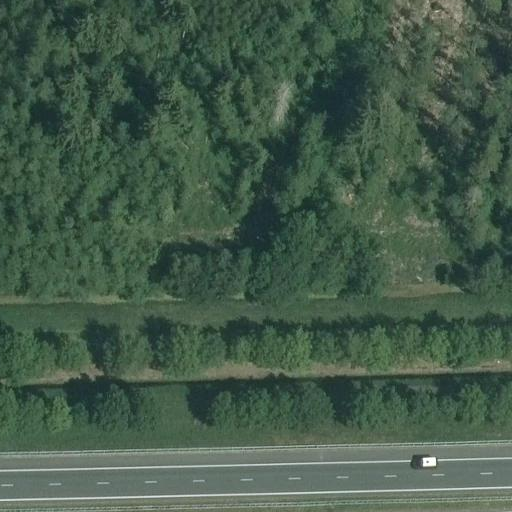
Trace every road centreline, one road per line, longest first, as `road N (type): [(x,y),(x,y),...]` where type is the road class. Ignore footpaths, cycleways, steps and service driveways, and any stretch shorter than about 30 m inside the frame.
road 1 (unclassified): [(0,344),(511,334)]
road 2 (motorway): [(511,472),(0,479)]
